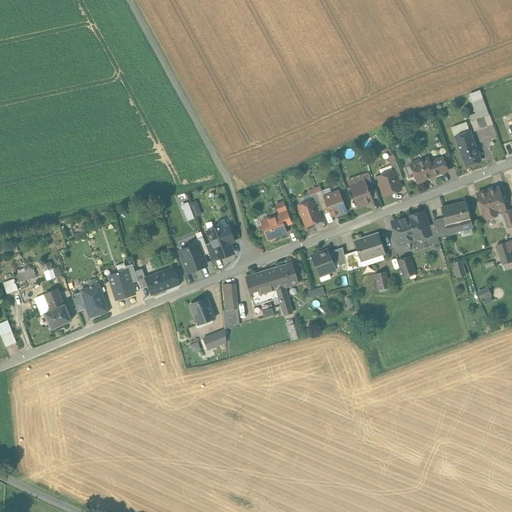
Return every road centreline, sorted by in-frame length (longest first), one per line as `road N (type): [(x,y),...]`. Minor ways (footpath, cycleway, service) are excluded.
road 1 (unclassified): [(254,263),(227,174),(130,0)]
road 2 (residential): [(511,163),(254,263)]
road 3 (residential): [(254,263),(0,369)]
